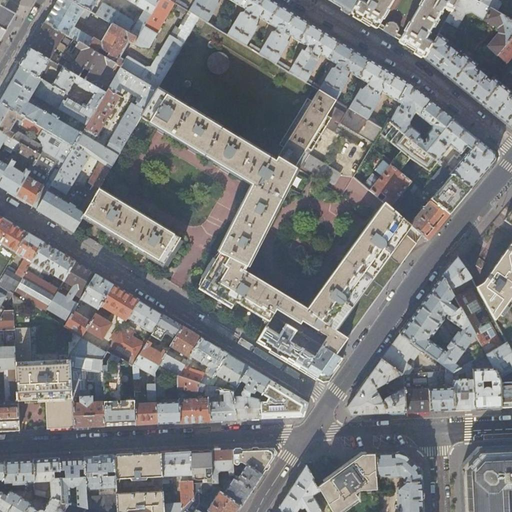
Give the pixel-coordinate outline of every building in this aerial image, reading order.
[(175,26),(175,27),(150,69),(144,68),(127,58),(124,61),(119,57),(128,42),(133,45),(134,45),(141,47),(147,48),(148,47),(174,2),(170,0),(159,0),(137,38),(112,24),(101,43),(93,38),(92,39),(90,38),(73,27),(79,16),(87,20),(91,12),(70,0),(58,0),(54,8),(45,22),(120,67),(157,89),(158,88),(195,24),(199,17),(189,11),(187,10),(178,4),(175,9),(186,16),(178,28),(175,26)] [(133,23),(131,20),(101,4),(95,14),(112,24),(137,38),(159,0),(70,0),(91,12),(97,0),(127,0),(144,10),(132,32),(129,30),(133,23)] [(187,6),(187,5),(178,0),(177,0),(177,1),(176,3),(178,4),(187,10),(188,7),(187,6)] [(229,0),(195,0),(189,11),(199,17),(205,21),(207,22),(218,3),(217,2),(217,0),(229,0)] [(229,0),(245,10),(244,12),(241,13),(240,14),(229,32),(225,30),(225,28),(216,23),(214,26),(245,45),(256,27),(255,25),(256,20),(258,17),(268,23),(279,6),(269,0),(229,0)] [(328,0),(350,13),(358,0),(328,0)] [(367,0),(366,2),(362,0),(358,0),(350,13),(361,20),(375,28),(376,28),(378,27),(388,33),(399,40),(399,42),(400,43),(412,50),(424,57),(434,41),(427,37),(432,28),(435,27),(437,24),(439,20),(438,17),(444,7),(451,11),(457,0),(367,0)] [(457,0),(451,11),(440,31),(442,32),(445,34),(451,24),(457,27),(465,13),(471,12),(498,27),(499,34),(487,46),(497,55),(498,55),(511,37),(511,30),(510,29),(511,25),(511,20),(496,12),(479,2),(475,0),(457,0)] [(480,0),(479,2),(496,12),(501,4),(497,1),(497,0),(480,0)] [(10,22),(15,14),(2,6),(0,4),(0,27),(5,31),(10,22)] [(282,67),(284,64),(276,60),(287,42),(285,40),(287,36),(291,36),(291,38),(298,41),(309,24),(292,14),(279,6),(268,23),(276,28),(276,29),(275,31),(272,33),(261,51),(254,47),(252,49),(282,67)] [(205,21),(199,17),(195,24),(201,27),(205,21)] [(97,81),(106,65),(117,72),(120,67),(45,22),(38,35),(30,48),(62,68),(79,77),(84,69),(88,72),(84,80),(105,93),(107,89),(108,88),(97,81)] [(312,85),(314,82),(308,78),(308,77),(319,60),(318,57),(319,54),(320,54),(328,59),(339,42),(323,32),(309,24),(298,41),(302,44),(306,44),(307,47),(305,51),(304,51),(302,50),(290,68),(284,64),(282,67),(312,85)] [(456,52),(455,52),(445,43),(447,41),(439,34),(434,41),(424,57),(454,81),(482,104),(499,83),(492,78),(490,80),(486,76),(484,76),(474,67),(476,65),(463,54),(460,56),(456,52)] [(511,37),(498,55),(506,63),(511,56),(511,37)] [(328,59),(336,64),(333,67),(331,68),(320,85),(314,82),(312,85),(318,90),(335,99),(348,78),(346,76),(349,71),(352,71),(353,74),(358,77),(369,60),(354,51),(339,42),(328,59)] [(39,78),(49,60),(30,48),(25,58),(19,67),(39,78)] [(397,101),(407,83),(387,71),(369,60),(358,77),(367,83),(361,89),(360,89),(348,108),(382,128),(384,124),(374,118),(373,119),(369,116),(380,97),(379,93),(381,91),(397,101)] [(10,82),(0,99),(0,102),(25,118),(73,146),(80,135),(94,111),(86,106),(82,104),(52,86),(39,78),(19,67),(10,82)] [(144,111),(157,89),(120,67),(117,72),(108,88),(107,89),(116,95),(118,91),(116,90),(120,83),(143,97),(140,104),(137,103),(135,106),(144,111)] [(94,111),(105,93),(84,80),(79,77),(62,68),(52,86),(82,104),(83,101),(75,96),(75,95),(72,93),(71,93),(71,94),(67,92),(73,83),(78,85),(77,86),(87,92),(88,92),(88,91),(93,94),(86,106),(94,111)] [(511,97),(510,96),(511,93),(499,83),(482,104),(500,118),(511,128),(511,68),(509,71),(511,74),(511,97)] [(422,95),(407,83),(397,101),(401,103),(400,105),(398,107),(391,119),(389,118),(387,120),(404,134),(410,126),(419,116),(430,101),(422,95)] [(283,146),(275,160),(158,88),(144,111),(132,131),(148,141),(157,126),(251,185),(217,251),(217,252),(219,254),(215,260),(213,258),(201,278),(203,280),(198,288),(231,308),(235,302),(268,320),(276,309),(300,323),(302,320),(328,336),(321,346),(335,355),(343,343),(363,317),(384,287),(413,247),(422,235),(410,224),(399,215),(395,211),(390,207),(384,202),(307,307),(307,308),(306,308),(242,271),(242,270),(244,266),(246,267),(296,168),(299,169),(302,164),(329,180),(334,172),(307,155),(325,127),(333,131),(339,122),(373,143),(380,132),(382,128),(348,108),(346,106),(342,104),(338,101),(335,99),(318,90),(311,101),(307,98),(306,99),(279,144),(283,146)] [(116,95),(107,89),(105,93),(94,111),(80,135),(92,143),(119,97),(116,95)] [(453,120),(430,101),(419,116),(422,119),(420,121),(422,123),(425,121),(431,126),(431,129),(427,133),(427,137),(425,139),(425,142),(423,142),(423,139),(420,137),(420,133),(410,126),(404,134),(426,153),(453,120)] [(0,132),(21,145),(39,155),(42,151),(58,161),(43,187),(32,206),(34,207),(36,208),(50,185),(73,146),(25,118),(0,102),(0,132)] [(135,106),(132,104),(105,150),(117,157),(132,131),(144,111),(135,106)] [(433,177),(442,166),(440,164),(426,153),(404,134),(387,120),(384,124),(382,128),(380,132),(433,177)] [(465,129),(453,120),(426,153),(440,164),(442,162),(439,159),(450,145),(460,153),(465,148),(466,145),(471,149),(478,140),(465,129)] [(0,177),(7,166),(0,162),(0,146),(1,144),(16,152),(21,145),(0,132),(0,177)] [(92,143),(80,135),(50,185),(56,189),(66,193),(88,156),(86,154),(92,143)] [(465,148),(468,151),(453,170),(449,167),(447,170),(470,189),(486,170),(495,160),(494,152),(485,145),(478,140),(471,149),(466,145),(465,148)] [(102,161),(105,150),(92,143),(86,154),(88,156),(101,163),(102,161)] [(0,177),(0,186),(5,190),(16,196),(26,177),(39,155),(21,145),(16,152),(7,166),(0,177)] [(105,150),(102,161),(101,163),(89,183),(94,187),(89,195),(93,198),(99,189),(117,157),(105,150)] [(390,207),(410,182),(383,159),(374,170),(381,176),(378,179),(372,174),(364,184),(377,196),(380,192),(384,195),(386,196),(383,200),(384,202),(390,207)] [(141,169),(146,173),(150,167),(144,163),(141,169)] [(457,204),(470,189),(447,170),(442,166),(433,177),(443,185),(431,199),(450,214),(457,204)] [(32,206),(43,187),(26,177),(16,196),(24,201),(32,206)] [(56,189),(50,185),(36,208),(52,218),(57,221),(73,231),(82,217),(93,198),(89,195),(79,211),(75,208),(77,205),(73,203),(72,202),(70,205),(53,195),(56,189)] [(440,225),(450,214),(431,199),(415,185),(410,190),(413,193),(411,195),(420,202),(416,207),(420,211),(417,215),(415,213),(414,215),(415,217),(410,224),(422,235),(428,240),(440,225)] [(81,198),(84,193),(75,187),(72,193),(81,198)] [(180,239),(99,189),(93,198),(82,217),(163,267),(165,264),(167,265),(181,242),(179,241),(180,239)] [(511,297),(511,296),(511,294),(511,208),(504,220),(511,226),(511,241),(508,246),(502,242),(498,248),(504,253),(481,284),(476,287),(506,342),(511,353),(511,297)] [(0,277),(28,233),(8,221),(0,216),(0,277)] [(35,238),(28,233),(0,277),(0,286),(12,294),(43,242),(35,238)] [(44,313),(75,262),(58,252),(43,242),(12,294),(44,313)] [(467,272),(457,257),(448,267),(442,275),(452,293),(454,292),(452,288),(466,281),(467,283),(472,280),(467,272)] [(480,269),(484,263),(477,258),(473,264),(480,269)] [(74,309),(77,304),(69,299),(71,296),(72,297),(77,289),(80,291),(77,297),(80,299),(81,299),(95,274),(85,268),(75,262),(44,313),(64,326),(73,311),(74,309)] [(96,312),(113,285),(103,279),(95,274),(81,299),(92,306),(88,313),(93,317),(95,314),(96,312)] [(451,305),(455,299),(452,293),(442,275),(429,292),(419,306),(429,314),(427,317),(439,326),(443,320),(442,318),(445,314),(449,317),(447,319),(461,330),(462,330),(459,334),(457,332),(452,340),(450,336),(445,329),(442,331),(450,343),(462,352),(475,335),(460,308),(457,310),(451,305)] [(124,323),(138,300),(124,292),(113,285),(96,312),(103,315),(107,309),(119,316),(118,319),(124,323)] [(10,298),(12,294),(0,286),(0,305),(5,296),(10,298)] [(494,369),(499,378),(511,370),(511,353),(506,342),(501,345),(470,291),(469,291),(468,289),(467,290),(467,292),(455,299),(460,308),(475,335),(486,354),(491,364),(494,369)] [(70,355),(81,338),(81,336),(64,326),(44,313),(12,294),(13,310),(15,358),(17,401),(28,400),(45,399),(46,429),(60,428),(73,428),(72,398),(70,355)] [(144,338),(142,342),(130,335),(134,328),(131,327),(129,329),(123,326),(121,328),(109,348),(106,352),(112,355),(123,361),(132,366),(139,354),(163,315),(150,307),(138,300),(128,319),(149,332),(146,338),(145,338),(144,338)] [(431,337),(439,326),(427,317),(429,314),(419,306),(409,320),(399,333),(421,349),(446,367),(453,372),(460,367),(454,362),(462,352),(450,343),(442,331),(439,334),(443,341),(443,343),(449,344),(446,348),(448,350),(446,352),(427,339),(429,336),(431,337)] [(0,431),(19,430),(17,401),(15,358),(13,310),(4,311),(0,318),(0,431)] [(86,330),(90,322),(73,311),(64,326),(81,336),(86,330)] [(111,323),(95,314),(93,317),(90,322),(86,330),(102,339),(111,323)] [(165,346),(161,353),(149,346),(154,337),(160,341),(161,339),(164,341),(165,338),(163,336),(165,334),(174,339),(181,327),(172,321),(163,315),(139,354),(158,365),(160,363),(165,354),(167,351),(168,348),(165,346)] [(334,369),(342,359),(335,355),(321,346),(298,333),(294,339),(303,345),(306,342),(308,344),(308,345),(318,351),(319,352),(315,358),(311,354),(309,354),(294,345),(294,344),(292,342),(291,343),(290,342),(289,341),(296,331),(285,324),(279,335),(265,327),(256,341),(274,353),(311,375),(320,380),(327,379),(334,369)] [(190,355),(201,338),(191,332),(181,327),(174,339),(170,346),(180,352),(179,355),(180,355),(181,356),(183,354),(189,357),(190,355)] [(413,360),(421,349),(399,333),(390,346),(381,359),(404,374),(409,373),(413,369),(406,363),(410,358),(413,360)] [(106,346),(103,352),(81,338),(70,355),(101,359),(106,352),(109,348),(106,346)] [(204,364),(211,368),(204,379),(201,377),(204,374),(187,368),(189,364),(190,365),(192,363),(187,360),(184,365),(179,374),(178,376),(207,385),(209,382),(213,377),(215,373),(227,354),(213,346),(201,338),(190,355),(201,362),(200,364),(201,365),(202,366),(204,364)] [(113,398),(112,355),(106,352),(101,359),(104,426),(119,425),(135,424),(132,366),(123,361),(124,404),(106,405),(106,396),(110,395),(110,398),(113,398)] [(158,365),(139,354),(132,366),(135,424),(146,424),(157,423),(155,384),(147,384),(148,399),(150,401),(150,403),(138,404),(138,403),(138,392),(140,391),(139,373),(138,372),(138,368),(154,377),(154,372),(158,365)] [(179,374),(184,365),(172,357),(165,354),(160,363),(179,374)] [(240,381),(248,367),(237,360),(227,354),(215,373),(233,385),(230,391),(233,392),(240,381)] [(487,366),(491,364),(486,354),(479,358),(481,362),(484,360),(487,366)] [(72,398),(73,428),(94,427),(104,426),(101,359),(70,355),(72,398)] [(359,389),(346,407),(351,415),(405,412),(404,374),(381,359),(375,367),(359,389)] [(472,362),(460,367),(453,372),(454,410),(463,409),(474,409),(472,369),(472,362)] [(259,397),(270,380),(261,374),(260,374),(248,367),(240,381),(233,392),(235,420),(248,419),(260,418),(259,400),(249,398),(249,393),(250,392),(253,393),(255,390),(257,392),(256,395),(259,397)] [(443,376),(443,372),(428,373),(428,377),(428,389),(430,411),(440,410),(454,410),(453,372),(446,367),(446,372),(444,372),(445,388),(437,389),(437,388),(436,376),(443,376)] [(472,369),(474,409),(488,408),(501,408),(499,378),(494,369),(472,369)] [(511,406),(511,370),(499,378),(501,408),(509,407),(511,406)] [(430,411),(428,389),(412,389),(412,388),(412,378),(414,379),(414,383),(425,382),(425,377),(428,377),(428,373),(409,373),(404,374),(405,412),(419,411),(430,411)] [(187,397),(187,395),(181,393),(182,388),(197,392),(198,388),(202,389),(205,390),(206,396),(208,396),(207,385),(178,376),(177,378),(178,402),(179,422),(193,422),(209,421),(208,404),(208,399),(192,400),(191,397),(187,397)] [(164,396),(163,377),(154,377),(155,384),(157,423),(168,423),(179,422),(178,402),(159,403),(159,397),(164,396)] [(289,391),(270,380),(259,397),(259,398),(259,400),(260,418),(300,417),(303,413),(306,408),(305,400),(289,391)] [(208,404),(209,421),(222,420),(235,420),(233,392),(230,391),(216,387),(217,394),(220,394),(221,404),(208,404)] [(511,511),(511,447),(477,449),(460,467),(462,511),(511,511)] [(273,458),(267,448),(248,449),(232,450),(233,465),(246,465),(262,475),(273,458)] [(274,448),(267,448),(273,458),(276,454),(274,448)] [(233,465),(232,450),(221,450),(211,451),(212,487),(216,489),(219,491),(242,506),(251,491),(262,475),(246,465),(239,476),(235,475),(231,480),(228,479),(222,489),(218,487),(217,474),(220,471),(228,470),(228,475),(233,475),(233,465)] [(212,487),(211,451),(200,451),(190,452),(192,497),(178,511),(194,511),(200,504),(199,495),(205,491),(209,489),(212,487)] [(178,511),(192,497),(190,452),(175,453),(160,453),(162,483),(168,483),(168,475),(179,475),(181,503),(163,504),(163,511),(178,511)] [(162,483),(160,453),(114,456),(115,479),(118,478),(118,477),(128,477),(128,480),(147,479),(149,479),(149,476),(158,476),(158,487),(162,487),(162,483)] [(422,511),(421,472),(418,467),(402,453),(388,453),(375,454),(376,476),(398,476),(399,474),(404,478),(403,482),(402,482),(401,484),(396,488),(396,494),(400,494),(400,495),(401,508),(397,508),(397,511),(422,511)] [(367,454),(361,455),(317,485),(319,489),(332,511),(377,511),(376,476),(375,454),(367,454)] [(115,479),(114,456),(101,456),(84,457),(85,489),(116,488),(115,479)] [(85,489),(84,457),(71,458),(59,458),(61,501),(68,503),(70,503),(69,488),(69,485),(70,485),(72,486),(73,488),(77,489),(77,505),(86,507),(86,494),(85,489)] [(61,501),(59,458),(45,459),(33,460),(34,481),(50,481),(51,498),(61,501)] [(34,481),(33,460),(18,460),(4,461),(5,479),(5,481),(5,482),(13,482),(13,484),(25,484),(25,486),(27,487),(34,487),(34,481)] [(321,511),(311,493),(319,489),(317,485),(306,465),(291,488),(279,506),(282,511),(321,511)] [(12,491),(9,492),(7,495),(2,493),(0,496),(0,511),(1,511),(24,511),(29,505),(30,502),(12,491)] [(237,511),(242,506),(219,491),(209,507),(202,502),(208,493),(205,491),(199,495),(200,504),(202,507),(210,511),(237,511)] [(163,511),(163,504),(162,492),(116,494),(116,495),(117,511),(126,511),(127,509),(143,508),(143,506),(151,506),(151,511),(163,511)] [(105,511),(117,511),(116,495),(89,497),(89,494),(86,494),(86,507),(105,511)] [(40,509),(39,511),(29,505),(24,511),(54,511),(61,501),(51,498),(50,498),(43,511),(42,510),(40,509)] [(63,511),(68,503),(61,501),(54,511),(63,511)]
